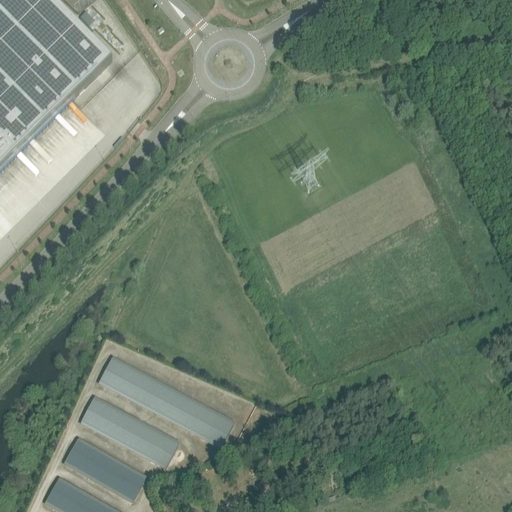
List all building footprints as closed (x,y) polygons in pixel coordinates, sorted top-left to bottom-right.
[(0,0),(0,175),(121,55),(120,54),(119,55),(63,0),(0,0)] [(238,417),(111,361),(98,390),(226,445),(238,417)] [(168,469),(181,442),(95,398),(81,426),(168,469)] [(145,478),(79,441),(67,464),(134,501),(145,478)] [(324,467),(326,474),(341,469),(339,462),(324,467)] [(294,477),(288,480),(291,486),(297,483),(294,477)] [(112,511),(59,481),(47,505),(58,511),(112,511)] [(258,485),(264,497),(272,493),(267,481),(258,485)]
